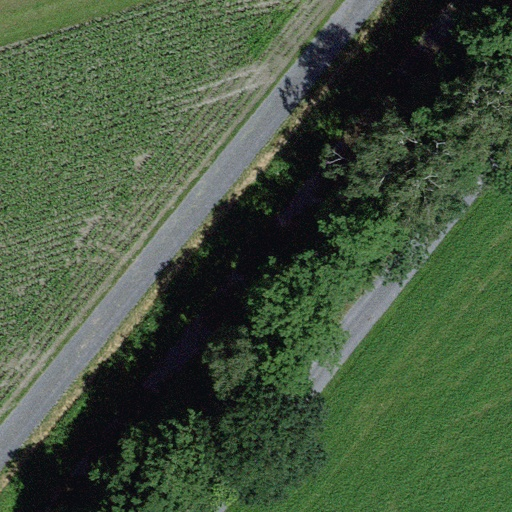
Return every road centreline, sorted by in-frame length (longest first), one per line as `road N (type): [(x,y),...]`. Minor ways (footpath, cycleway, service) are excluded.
road 1 (track): [(376,0),(0,449)]
road 2 (track): [(511,151),(221,511)]
